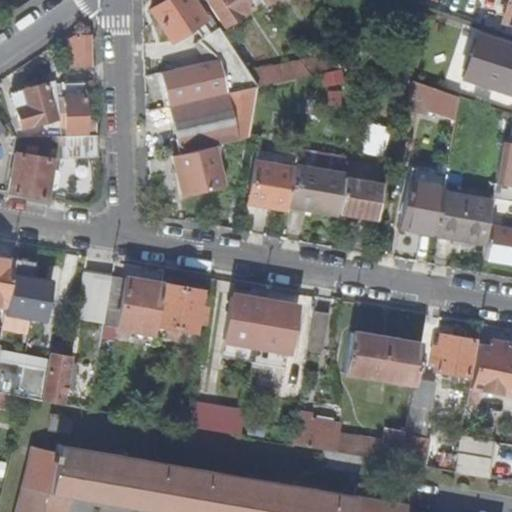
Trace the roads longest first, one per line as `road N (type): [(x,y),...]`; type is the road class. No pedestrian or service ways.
road 1 (residential): [(511,303),(125,233)]
road 2 (residential): [(125,233),(121,0)]
road 3 (residential): [(125,233),(0,212)]
